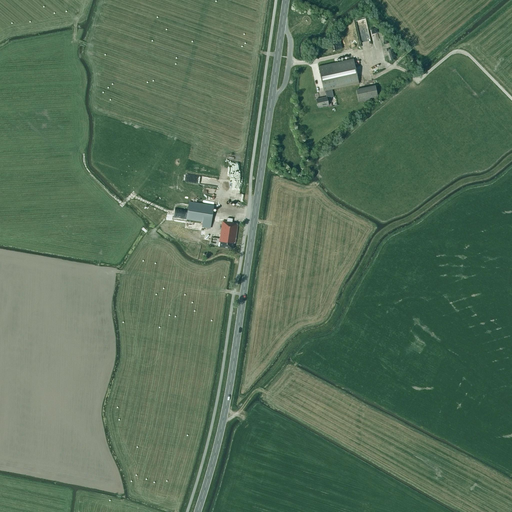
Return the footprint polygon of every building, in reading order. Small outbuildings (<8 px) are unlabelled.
[(356,21),(361,45),(365,44),(364,39),(369,38),(370,43),(374,43),(372,30),(369,31),(367,19),(362,20),(356,21)] [(380,79),(375,54),(318,67),(324,92),(325,91),(326,97),(316,99),(318,108),(328,105),(328,101),(330,101),(329,98),(333,97),(332,90),(380,79)] [(356,91),(359,102),(378,98),(375,86),(356,91)] [(186,174),(185,181),(218,185),(219,178),(186,174)] [(211,223),(212,216),(214,207),(189,203),(186,219),(211,223)] [(234,223),(232,223),(233,219),(228,219),(227,222),(223,222),(221,232),(220,232),(219,239),(220,239),(220,242),(221,243),(220,246),(220,248),(233,250),(234,244),(235,244),(238,224),(234,224),(234,223)]
